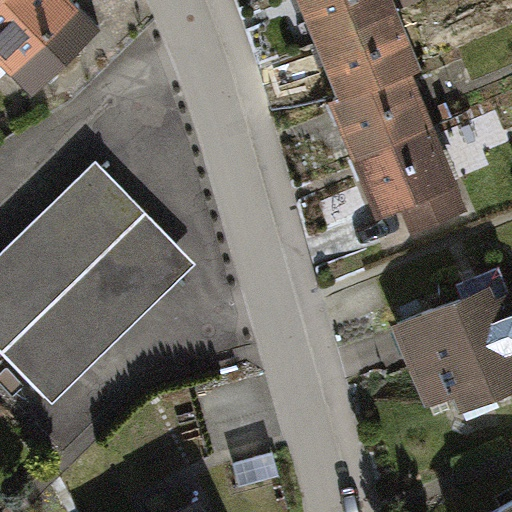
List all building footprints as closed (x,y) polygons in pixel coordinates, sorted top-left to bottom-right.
[(7,0),(0,7),(0,49),(39,92),(103,33),(72,0),(7,0)] [(313,0),(331,45),(406,15),(399,0),(313,0)] [(494,0),(473,0),(477,8),(494,0)] [(331,45),(353,101),(417,76),(428,71),(406,15),(331,45)] [(511,56),(511,37),(511,36),(492,45),(499,62),(511,56)] [(342,106),(364,163),(439,133),(417,76),(353,101),(342,106)] [(364,163),(387,219),(410,210),(419,232),(471,212),(439,133),(364,163)] [(201,260),(101,162),(0,264),(0,335),(64,399),(201,260)] [(480,311),(411,341),(439,405),(463,394),(468,407),(511,388),(511,285),(509,278),(472,294),(480,311)] [(0,493),(20,474),(0,453),(0,493)] [(210,511),(201,497),(176,511),(210,511)] [(511,511),(511,502),(493,511),(511,511)]
